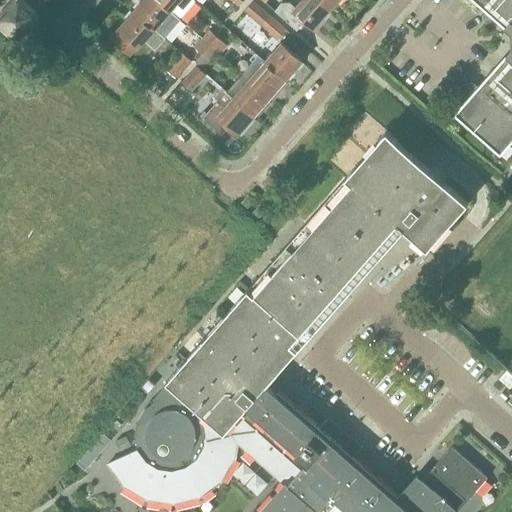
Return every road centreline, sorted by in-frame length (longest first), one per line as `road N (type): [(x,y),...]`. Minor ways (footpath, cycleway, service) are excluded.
road 1 (residential): [(403,0),(236,198),(57,37),(86,0)]
road 2 (residential): [(466,394),(367,306),(322,356),(422,442)]
